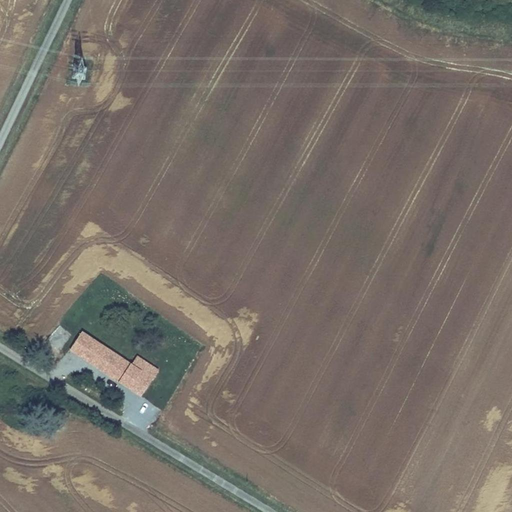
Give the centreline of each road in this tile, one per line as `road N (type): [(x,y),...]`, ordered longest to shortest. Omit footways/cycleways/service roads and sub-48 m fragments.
road 1 (unclassified): [(270,511),(0,345)]
road 2 (unclassified): [(68,0),(0,143)]
